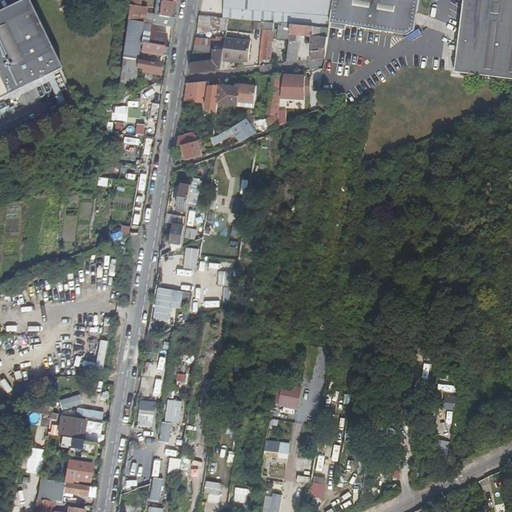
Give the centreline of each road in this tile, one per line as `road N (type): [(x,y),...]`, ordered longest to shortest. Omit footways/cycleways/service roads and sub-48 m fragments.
road 1 (residential): [(189,0),(105,511)]
road 2 (unknown): [(300,64),(346,80),(386,50),(354,45),(320,61)]
road 3 (unknown): [(177,80),(320,61)]
road 4 (unclassified): [(394,511),(511,454)]
